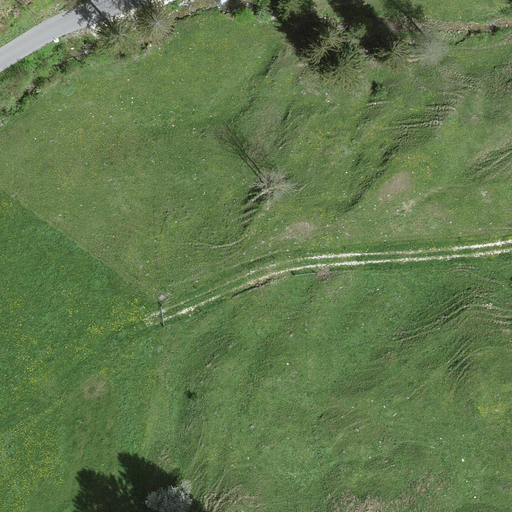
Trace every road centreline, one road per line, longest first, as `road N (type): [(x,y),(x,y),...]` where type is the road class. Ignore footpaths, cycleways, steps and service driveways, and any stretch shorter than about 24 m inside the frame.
road 1 (track): [(0,423),(108,347),(242,281),(337,257),(511,245)]
road 2 (tertiary): [(120,0),(0,61)]
